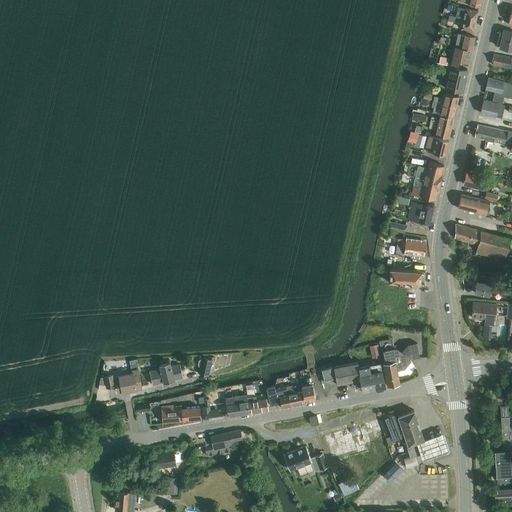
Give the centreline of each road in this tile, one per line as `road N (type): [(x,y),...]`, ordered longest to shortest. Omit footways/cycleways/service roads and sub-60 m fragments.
road 1 (track): [(324,406),(307,346),(330,323),(405,0)]
road 2 (unclassified): [(81,466),(104,447),(454,378)]
road 3 (tertiary): [(454,378),(440,237),(494,0)]
road 4 (tertiary): [(466,511),(454,378)]
road 5 (track): [(25,411),(32,436),(131,442)]
